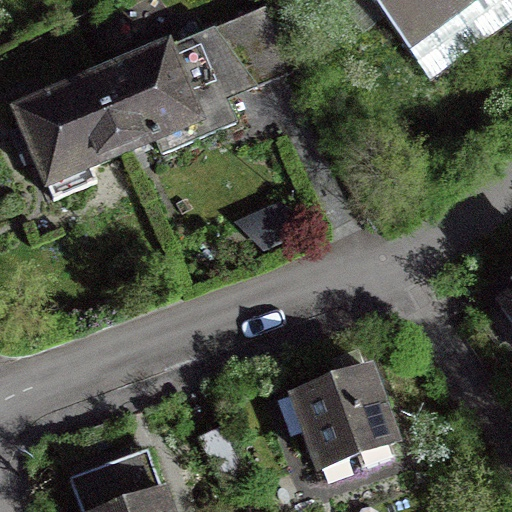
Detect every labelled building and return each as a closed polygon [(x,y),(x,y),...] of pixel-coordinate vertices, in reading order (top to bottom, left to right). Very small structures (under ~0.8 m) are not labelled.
[(484,0),(365,0),(406,57),(455,21),(484,0)] [(265,11),(89,85),(121,158),(153,145),(159,159),(231,128),(221,104),(292,75),(265,11)] [(88,172),(121,158),(89,85),(14,117),(51,204),(94,186),(88,172)] [(511,303),(501,312),(511,326),(511,303)] [(367,375),(292,402),(317,473),(354,460),(359,473),(392,461),(387,448),(392,446),(367,375)] [(247,483),(221,426),(192,439),(218,496),(247,483)] [(76,511),(165,511),(144,455),(67,484),(76,511)]
